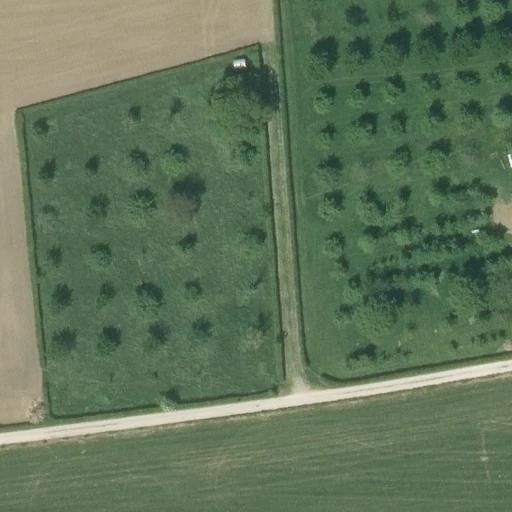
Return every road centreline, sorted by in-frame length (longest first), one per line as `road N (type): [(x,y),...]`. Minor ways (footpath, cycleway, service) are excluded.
road 1 (track): [(0,439),(511,365)]
road 2 (track): [(263,44),(294,400)]
